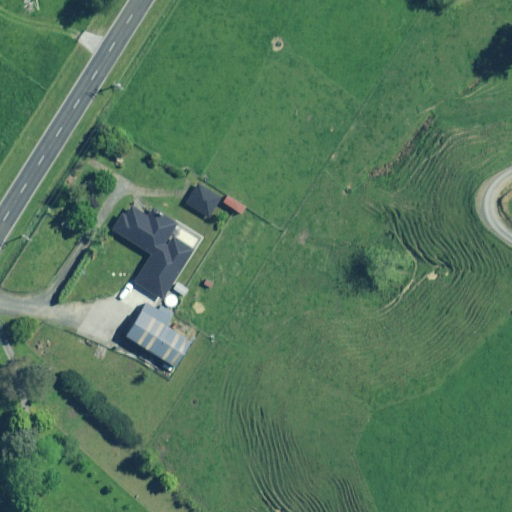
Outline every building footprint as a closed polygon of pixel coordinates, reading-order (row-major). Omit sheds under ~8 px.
[(220,198),(198,184),(186,204),(208,218),(220,198)] [(246,206),(227,196),(223,203),(241,214),(246,206)] [(147,217),(127,205),(111,230),(172,268),(180,255),(164,244),(177,224),(152,208),(147,217)] [(158,282),(147,276),(142,284),(153,290),(158,282)] [(171,319),(146,304),(125,337),(174,367),(189,342),(165,327),(171,319)]
